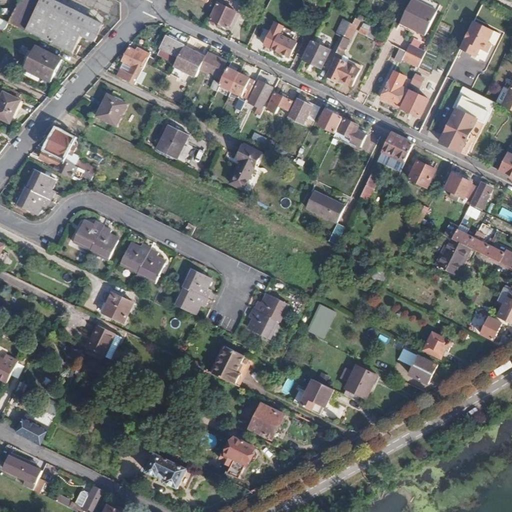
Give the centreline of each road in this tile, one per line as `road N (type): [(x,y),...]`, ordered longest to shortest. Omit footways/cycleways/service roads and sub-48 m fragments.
road 1 (residential): [(149,7),(511,184)]
road 2 (residential): [(0,215),(43,229),(73,203),(97,199),(246,272),(221,326)]
road 3 (residential): [(303,495),(511,375)]
road 4 (residential): [(0,171),(149,7)]
road 5 (residential): [(0,432),(162,511)]
